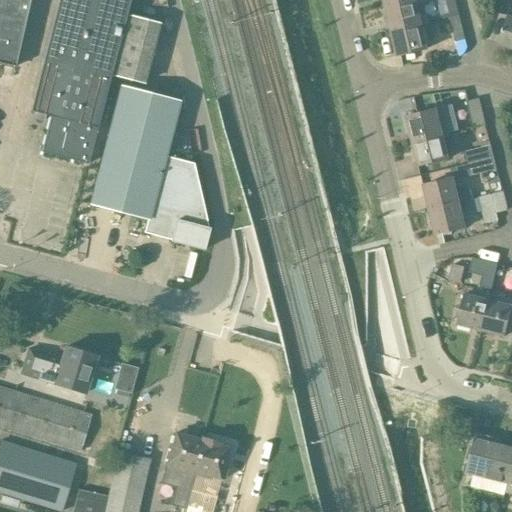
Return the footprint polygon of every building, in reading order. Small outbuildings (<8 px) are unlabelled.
[(0,0),(0,62),(15,66),(30,0),(0,0)] [(59,0),(31,110),(50,115),(41,151),(54,154),(89,163),(130,0),(59,0)] [(428,16),(420,18),(415,0),(414,0),(385,7),(391,31),(421,24),(421,25),(429,23),(428,16)] [(455,0),(445,0),(450,17),(459,14),(455,0)] [(459,14),(450,17),(456,42),(466,40),(459,14)] [(112,74),(124,77),(145,83),(160,25),(127,16),(112,74)] [(511,48),(511,16),(509,16),(499,44),(511,48)] [(427,49),(421,25),(421,24),(391,31),(397,57),(427,49)] [(121,87),(90,204),(147,219),(165,157),(180,103),(121,87)] [(469,101),(467,101),(473,127),(486,124),(482,111),(479,99),(469,101)] [(436,109),(406,117),(412,141),(442,134),(459,130),(453,105),(436,109)] [(442,134),(412,141),(419,166),(448,158),(442,134)] [(468,164),(494,157),(492,146),(466,152),(468,164)] [(147,219),(143,233),(149,235),(170,241),(170,242),(188,246),(203,250),(209,229),(208,229),(193,164),(165,157),(147,219)] [(494,157),(468,164),(471,176),(497,170),(494,157)] [(471,190),(457,193),(453,178),(423,186),(429,210),(459,203),(460,204),(474,200),(471,190)] [(493,195),(479,198),(485,224),(499,220),(493,195)] [(466,228),(460,204),(459,203),(429,210),(436,235),(466,228)] [(480,286),(492,289),(498,264),(473,258),(469,273),(482,276),(480,286)] [(482,330),(489,300),(465,294),(458,324),(482,330)] [(511,305),(489,300),(482,330),(506,336),(511,311),(511,305)] [(85,393),(97,356),(66,346),(62,358),(29,348),(22,374),(85,393)] [(122,366),(116,389),(130,393),(136,370),(122,366)] [(0,428),(80,453),(91,415),(0,386),(0,428)] [(504,496),(507,483),(511,462),(511,445),(496,442),(497,437),(478,432),(468,473),(474,474),(470,487),(504,496)] [(167,464),(162,483),(175,486),(170,504),(184,507),(202,440),(176,433),(167,464)] [(202,440),(184,507),(202,511),(214,511),(223,480),(226,466),(223,465),(228,447),(220,445),(221,442),(203,437),(202,440)] [(0,493),(59,511),(62,511),(77,464),(0,440),(0,493)] [(138,511),(150,460),(119,453),(110,497),(77,490),(72,511),(138,511)]
